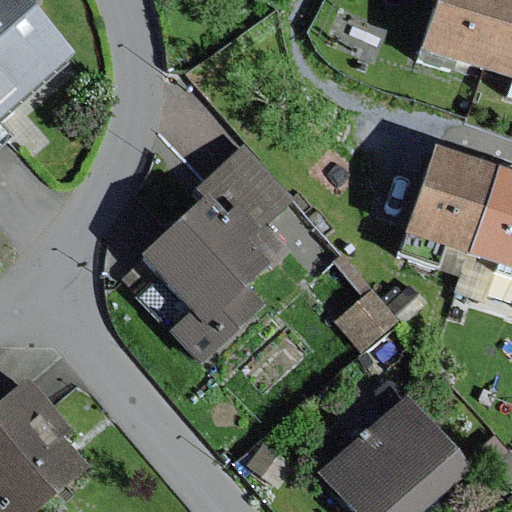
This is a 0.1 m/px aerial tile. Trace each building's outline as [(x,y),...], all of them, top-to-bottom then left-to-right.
[(9,0),(0,0),(0,115),(63,65),(9,0)] [(474,79),(498,0),(429,0),(412,61),(474,79)] [(511,0),(498,0),(474,79),(511,90),(511,0)] [(287,209),(244,164),(131,273),(176,320),(164,331),(198,366),(255,311),(237,292),(271,260),(254,242),(287,209)] [(455,262),(478,184),(420,165),(395,242),(455,262)] [(511,195),(478,184),(455,262),(511,280),(511,195)] [(15,399),(0,410),(0,511),(30,511),(75,479),(15,399)] [(407,408),(317,479),(343,511),(424,511),(465,480),(407,408)]
